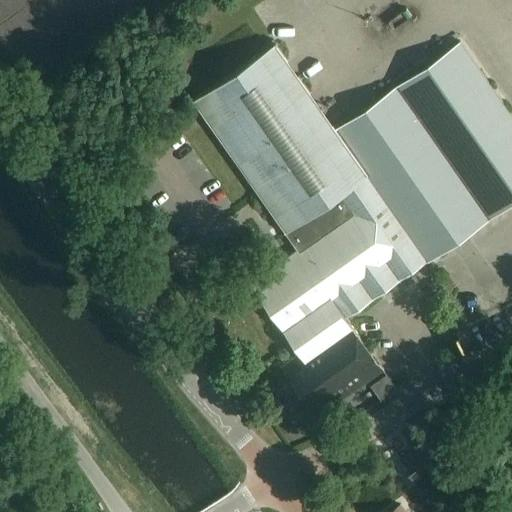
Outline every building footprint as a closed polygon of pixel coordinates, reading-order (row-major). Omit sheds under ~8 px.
[(388,13),(394,24),(413,15),(408,4),(388,13)] [(511,200),(511,117),(458,41),(335,129),(277,44),(194,101),(297,250),(251,283),(302,353),(282,367),(292,381),(275,392),(297,423),(314,411),(316,413),(333,401),(335,404),(384,370),(346,318),(428,260),(511,200)] [(420,486),(444,470),(425,443),(401,459),(420,486)] [(357,482),(368,474),(362,467),(352,475),(357,482)] [(408,511),(409,511),(403,502),(388,511),(408,511)]
